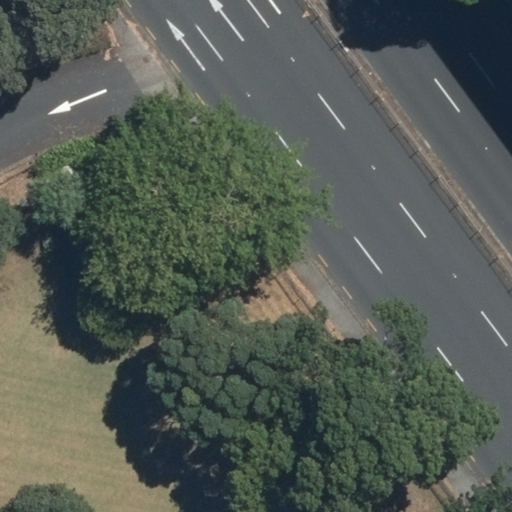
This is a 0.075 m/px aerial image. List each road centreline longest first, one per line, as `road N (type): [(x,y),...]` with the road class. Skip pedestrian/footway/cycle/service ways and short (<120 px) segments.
road 1 (primary): [(511,441),(189,0)]
road 2 (primary): [(402,0),(511,149)]
